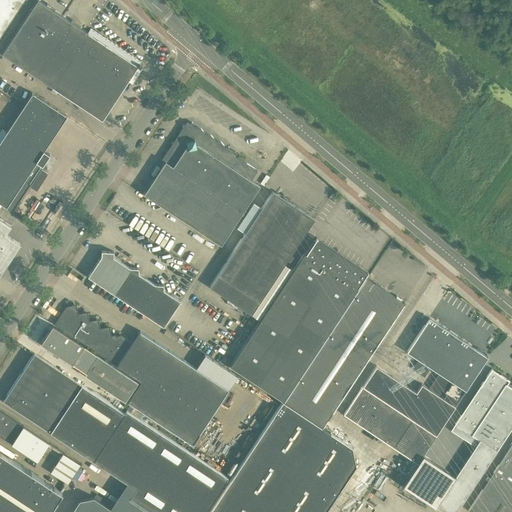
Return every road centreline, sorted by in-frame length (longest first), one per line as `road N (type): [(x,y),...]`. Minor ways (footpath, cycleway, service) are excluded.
road 1 (tertiary): [(511,309),(192,38)]
road 2 (unclassified): [(0,339),(192,38)]
road 3 (unknown): [(336,511),(370,465),(367,451),(336,421),(382,346)]
